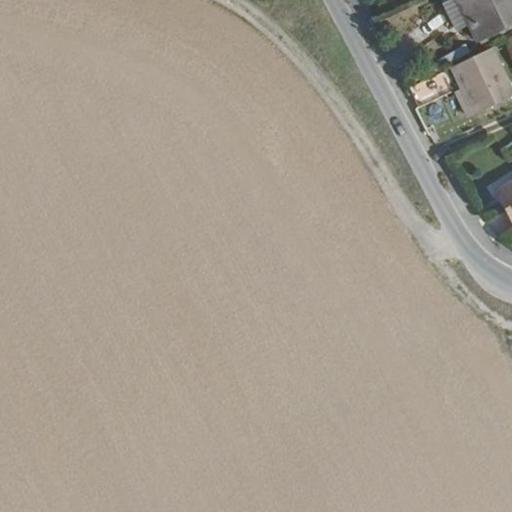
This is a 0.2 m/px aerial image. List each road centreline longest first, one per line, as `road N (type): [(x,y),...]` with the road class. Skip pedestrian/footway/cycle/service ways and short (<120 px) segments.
road 1 (track): [(224,0),(270,32),(439,245),(466,248)]
road 2 (residential): [(511,284),(466,248),(335,0)]
